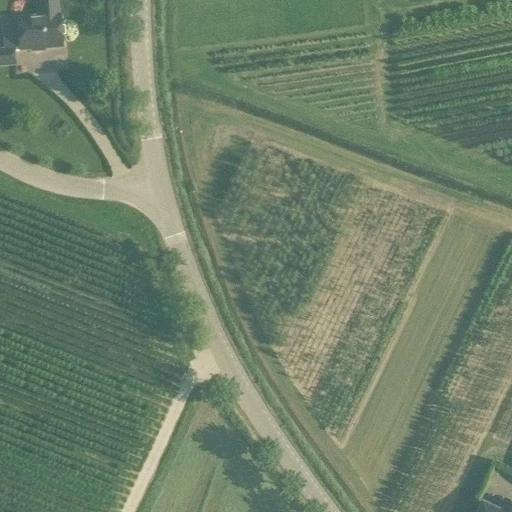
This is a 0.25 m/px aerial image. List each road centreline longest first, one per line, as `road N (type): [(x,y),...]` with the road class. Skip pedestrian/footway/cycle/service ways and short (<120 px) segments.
road 1 (tertiary): [(328,511),(214,340),(154,185)]
road 2 (unknown): [(124,511),(214,340)]
road 3 (tertiary): [(154,185),(137,0)]
road 4 (unclassified): [(154,185),(105,191),(0,161)]
